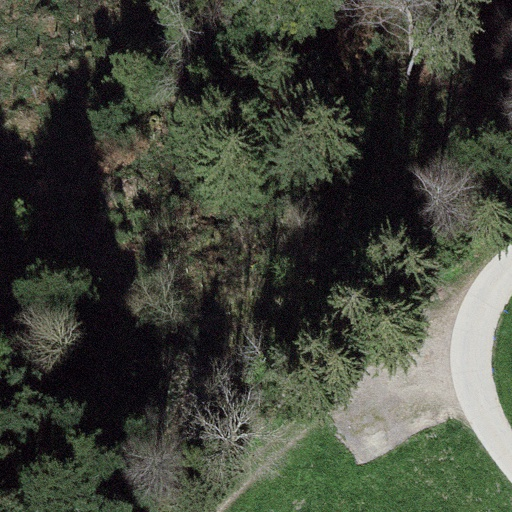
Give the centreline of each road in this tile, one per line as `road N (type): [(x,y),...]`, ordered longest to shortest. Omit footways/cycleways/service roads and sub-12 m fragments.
road 1 (track): [(455,349),(314,386),(189,511)]
road 2 (track): [(455,349),(483,429),(511,469)]
